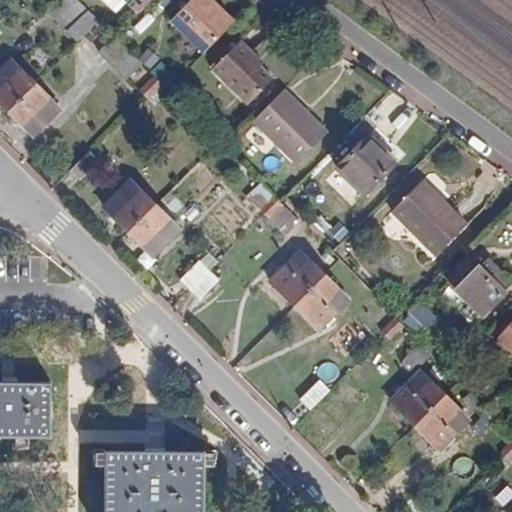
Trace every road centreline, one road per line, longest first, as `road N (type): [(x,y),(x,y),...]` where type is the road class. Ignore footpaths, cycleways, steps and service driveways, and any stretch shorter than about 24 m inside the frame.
road 1 (residential): [(343,511),(15,186)]
road 2 (residential): [(288,0),(511,161)]
road 3 (unknown): [(73,367),(200,369)]
